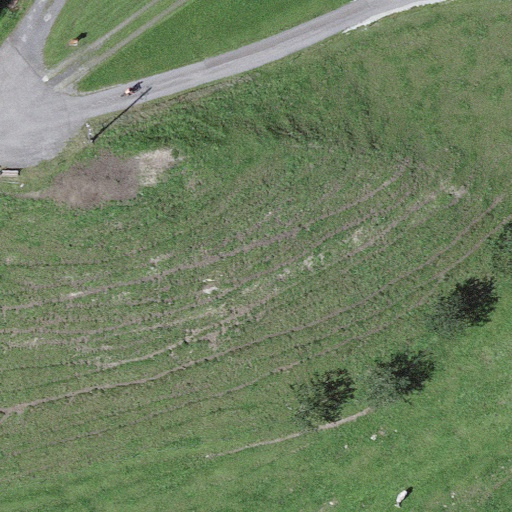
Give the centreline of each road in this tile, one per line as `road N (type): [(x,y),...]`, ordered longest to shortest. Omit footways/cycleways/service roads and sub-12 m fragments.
road 1 (unclassified): [(0,135),(244,61),(395,0)]
road 2 (track): [(169,0),(0,111)]
